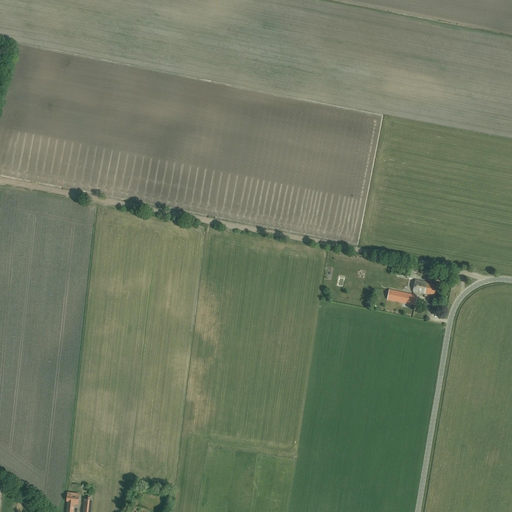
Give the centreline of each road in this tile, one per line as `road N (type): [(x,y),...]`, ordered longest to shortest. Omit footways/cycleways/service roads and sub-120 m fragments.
road 1 (track): [(0,180),(459,270)]
road 2 (tertiary): [(417,511),(453,308),(477,284),(511,280)]
